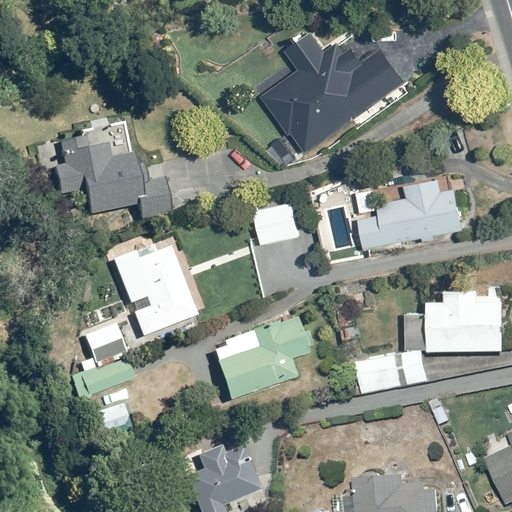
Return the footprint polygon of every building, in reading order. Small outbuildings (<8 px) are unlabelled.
[(296,68),(260,96),(285,134),(277,140),(293,165),(373,110),(376,114),(394,101),(389,93),(405,82),(380,44),(363,55),(346,30),(324,45),(313,28),(283,48),(296,68)] [(55,142),(59,165),(52,166),(58,194),(83,189),(87,212),(135,203),(137,218),(174,211),(168,176),(149,180),(144,152),(133,154),(132,147),(128,119),(78,129),(80,137),(55,142)] [(379,216),(359,219),(364,247),(460,231),(453,189),(442,191),(440,174),(403,180),(405,196),(376,201),(379,216)] [(371,188),(355,190),(357,208),(374,206),(371,188)] [(131,249),(110,256),(130,314),(81,331),(94,367),(67,376),(75,398),(133,378),(125,354),(137,349),(134,340),(193,319),(195,327),(247,309),(228,255),(180,272),(171,246),(134,259),(131,249)] [(406,350),(357,358),(362,394),(430,385),(426,355),(504,352),(504,300),(478,300),(477,289),(443,288),(443,300),(425,300),(424,313),(405,314),(406,350)] [(223,344),(211,348),(228,400),(295,379),(288,359),(308,352),(297,317),(222,340),(223,344)] [(446,397),(429,404),(438,426),(455,419),(446,397)] [(124,406),(93,414),(101,444),(132,436),(124,406)] [(511,439),(511,442),(484,456),(506,502),(511,499),(511,427),(507,430),(511,439)] [(201,469),(183,476),(197,511),(224,511),(221,504),(261,489),(254,473),(262,470),(251,443),(222,455),(217,443),(194,452),(201,469)] [(431,511),(439,511),(435,481),(404,484),(403,475),(383,477),(383,473),(353,476),(355,494),(335,496),(336,511),(431,511)]
